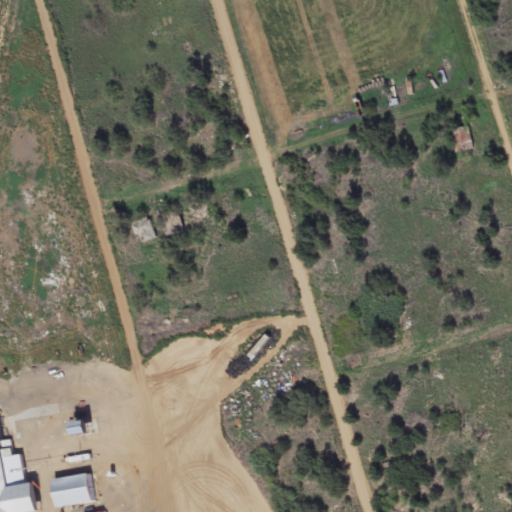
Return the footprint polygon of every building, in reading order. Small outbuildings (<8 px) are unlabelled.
[(452,133),(457,155),(475,151),(469,128),(452,133)] [(142,220),(134,234),(148,243),(157,228),(142,220)] [(0,511),(38,511),(35,486),(18,488),(12,443),(3,444),(0,423),(0,511)] [(72,426),(74,439),(89,437),(88,425),(72,426)] [(52,482),(56,511),(94,505),(90,477),(52,482)]
